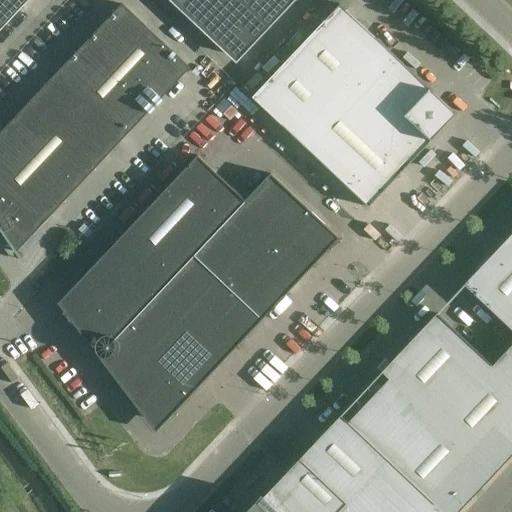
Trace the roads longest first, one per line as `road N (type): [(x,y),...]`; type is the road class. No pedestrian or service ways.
road 1 (unknown): [(229,382),(166,443),(150,444),(48,312),(52,288),(69,269),(195,140),(288,178),(361,240)]
road 2 (unclassified): [(511,151),(170,511)]
road 3 (unknown): [(109,0),(161,52),(167,72),(157,99),(0,292)]
road 4 (unknown): [(428,243),(395,208),(477,102),(511,146)]
road 5 (unknown): [(361,240),(229,382)]
road 6 (unclassified): [(108,511),(0,367)]
road 7 (unknown): [(393,0),(398,16),(477,102)]
